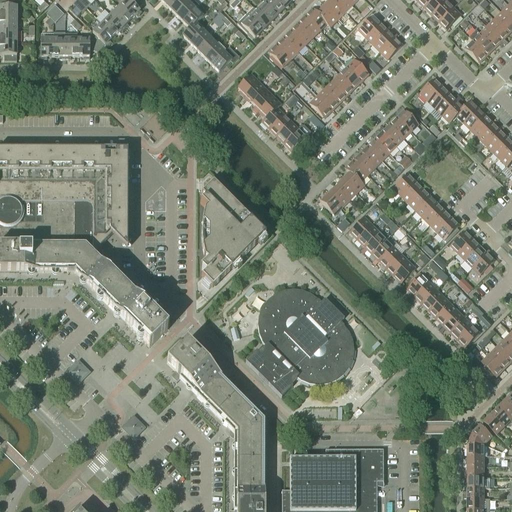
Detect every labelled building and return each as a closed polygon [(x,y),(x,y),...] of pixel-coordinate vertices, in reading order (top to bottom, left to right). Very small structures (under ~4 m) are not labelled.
[(12,8),(12,4),(0,0),(0,20),(16,20),(17,8),(12,8)] [(78,0),(77,1),(86,10),(90,6),(84,0),(78,0)] [(119,0),(123,3),(118,9),(131,21),(135,17),(137,19),(141,14),(138,11),(142,7),(141,6),(135,0),(119,0)] [(161,0),(160,1),(167,9),(175,0),(161,0)] [(183,0),(175,0),(167,9),(174,16),(187,3),(183,0)] [(187,3),(174,16),(182,23),(198,7),(191,0),(188,4),(187,3)] [(272,0),(268,0),(263,6),(276,19),(283,11),(272,0)] [(286,0),(272,0),(283,11),(291,4),(286,0)] [(344,15),(351,7),(343,0),(332,0),(330,2),(344,15)] [(423,11),(433,0),(419,0),(416,3),(423,11)] [(431,18),(446,3),(442,0),(433,0),(423,11),(431,18)] [(76,19),(81,14),(81,15),(86,10),(77,1),(72,6),(75,8),(71,13),(76,19)] [(337,22),(344,15),(330,2),(326,6),(325,5),(322,7),(337,22)] [(484,2),(479,7),(483,11),(488,6),(484,2)] [(438,25),(453,10),(446,3),(431,18),(438,25)] [(253,9),(252,9),(269,26),(276,19),(263,6),(256,13),(253,9)] [(50,20),(59,11),(54,7),(45,16),(49,20),(50,20)] [(198,7),(182,23),(188,30),(189,30),(194,25),(206,14),(198,7)] [(330,29),(337,22),(322,7),(319,10),(320,12),(317,15),(330,29)] [(511,25),(511,11),(508,7),(501,14),(511,25)] [(118,9),(109,17),(124,32),(128,28),(126,26),(131,21),(118,9)] [(252,9),(245,17),(261,33),(269,26),(252,9)] [(370,13),(366,9),(360,16),(364,19),(370,13)] [(330,29),(317,15),(311,10),(304,17),(318,33),(325,26),(329,30),(330,29)] [(453,10),(438,25),(445,33),(460,17),(453,10)] [(59,11),(50,20),(54,24),(54,25),(63,16),(59,11)] [(508,37),(511,32),(511,25),(501,14),(493,21),(508,37)] [(109,17),(101,25),(114,38),(118,33),(120,35),(124,32),(109,17)] [(245,17),(236,25),(246,36),(247,37),(252,42),(253,40),(254,40),(261,33),(245,17)] [(311,40),(318,33),(304,17),(297,25),(311,40)] [(364,40),(379,25),(372,18),(364,26),(362,24),(356,30),(358,32),(357,33),(364,40)] [(0,32),(16,32),(16,20),(0,20),(0,32)] [(50,20),(49,20),(45,24),(50,28),(54,24),(50,20)] [(464,21),(460,25),(463,29),(468,25),(464,21)] [(501,44),(508,37),(493,21),(486,29),(501,44)] [(101,25),(92,34),(96,38),(93,41),(98,53),(105,47),(107,49),(111,45),(109,43),(114,38),(101,25)] [(188,30),(181,37),(189,45),(202,32),(194,25),(189,30),(188,30)] [(304,47),(311,40),(297,25),(289,32),(304,47)] [(372,48),(387,32),(379,25),(364,40),(372,48)] [(478,36),(493,51),(501,44),(486,29),(479,36),(475,32),(478,36)] [(0,44),(16,44),(16,32),(0,32),(0,44)] [(202,32),(189,45),(197,52),(209,40),(202,32)] [(296,55),(304,47),(289,32),(282,39),(296,55)] [(379,55),(394,40),(387,32),(372,48),(379,55)] [(471,43),(486,58),(493,51),(478,36),(475,32),(468,39),(472,43),(471,43)] [(65,34),(53,34),(53,35),(53,40),(53,58),(59,58),(59,61),(65,61),(65,36),(65,34)] [(53,35),(40,35),(40,40),(40,61),(46,61),(46,58),(53,58),(53,40),(53,35)] [(77,36),(65,36),(65,61),(70,61),(70,58),(77,58),(77,41),(77,36)] [(289,62),(296,55),(282,39),(275,47),(289,62)] [(209,40),(197,52),(204,60),(216,47),(209,40)] [(394,40),(379,55),(386,62),(383,65),(385,67),(389,63),(388,61),(402,47),(394,40)] [(93,41),(77,41),(77,58),(83,58),(83,61),(89,61),(89,53),(98,53),(93,41)] [(328,42),(325,45),(325,48),(330,53),(334,48),(328,42)] [(479,65),(486,58),(471,43),(464,50),(479,65)] [(16,63),(16,44),(0,44),(0,56),(4,57),(4,63),(16,63)] [(216,47),(204,60),(211,67),(224,54),(216,47)] [(283,69),(289,62),(275,47),(268,54),(271,57),(283,69)] [(224,54),(211,67),(219,74),(230,63),(232,66),(239,59),(229,49),(224,54)] [(336,50),(331,55),(336,59),(341,54),(336,50)] [(271,57),(269,59),(280,71),(283,69),(271,57)] [(346,69),(361,84),(368,76),(353,62),(346,69)] [(372,62),(367,68),(372,73),(375,76),(381,71),(372,62)] [(353,91),(361,84),(346,69),(339,76),(353,91)] [(310,76),(315,82),(320,77),(315,71),(310,76)] [(243,99),(258,84),(251,76),(237,90),(242,95),(240,96),(243,99)] [(310,76),(305,81),(310,86),(314,81),(313,79),(310,76)] [(346,98),(353,91),(339,76),(331,84),(346,98)] [(426,103),(441,88),(434,81),(419,96),(426,103)] [(252,105),(265,91),(258,84),(243,99),(246,102),(247,100),(252,105)] [(339,106),(346,98),(331,84),(324,91),(339,106)] [(434,111),(449,95),(441,88),(426,103),(434,111)] [(258,113),(273,98),(265,91),(252,105),(256,109),(255,110),(258,113)] [(331,113),(339,106),(324,91),(317,98),(331,113)] [(441,118),(456,103),(449,95),(434,111),(441,118)] [(266,119),(280,105),(273,98),(258,113),(261,116),(262,115),(266,119)] [(324,120),(331,113),(317,98),(309,106),(324,120)] [(290,100),(284,106),(289,110),(295,105),(290,100)] [(455,119),(463,110),(456,103),(441,118),(449,126),(455,119)] [(463,126),(478,111),(470,103),(463,110),(455,119),(463,126)] [(268,132),(284,117),(277,110),(281,106),(280,105),(266,119),(261,124),(268,132)] [(396,119),(411,134),(418,127),(403,111),(396,119)] [(470,133),(485,118),(478,111),(463,126),(470,133)] [(276,139),(291,124),(284,117),(268,132),(276,139)] [(312,117),(307,122),(318,133),(323,128),(320,124),(312,117)] [(477,140),(492,125),(485,118),(470,133),(477,140)] [(404,141),(411,134),(396,119),(388,126),(404,141)] [(283,146),(299,131),(291,124),(276,139),(283,146)] [(484,147),(499,132),(492,125),(477,140),(484,147)] [(396,149),(404,141),(388,126),(381,133),(396,149)] [(433,127),(429,131),(436,138),(440,134),(433,127)] [(299,131),(283,146),(290,153),(306,138),(299,131)] [(491,154),(506,139),(499,132),(484,147),(491,154)] [(389,156),(396,149),(381,133),(374,141),(389,156)] [(463,139),(459,144),(466,151),(470,146),(463,139)] [(498,162),(511,147),(511,144),(506,139),(491,154),(498,162)] [(382,163),(389,156),(374,141),(366,148),(382,163)] [(506,169),(511,162),(511,147),(498,162),(506,169)] [(374,171),(382,163),(366,148),(359,155),(374,171)] [(418,148),(414,153),(415,154),(418,157),(423,152),(418,148)] [(127,152),(0,152),(0,273),(17,274),(74,274),(129,329),(149,349),(168,331),(94,256),(95,255),(95,254),(95,253),(95,252),(111,235),(127,251),(127,152)] [(477,154),(473,158),(480,165),(484,161),(477,154)] [(367,178),(374,171),(359,155),(352,163),(367,178)] [(399,166),(404,171),(411,164),(408,161),(406,159),(399,166)] [(361,184),(367,178),(352,163),(344,170),(349,175),(363,189),(364,188),(361,184)] [(356,195),(363,189),(349,175),(346,179),(344,177),(341,181),(356,195)] [(400,198),(415,183),(408,176),(392,191),(400,198)] [(349,203),(356,195),(341,181),(338,184),(339,185),(335,189),(349,203)] [(407,206),(422,190),(415,183),(400,198),(407,206)] [(203,198),(198,202),(200,204),(202,206),(207,211),(209,213),(206,216),(206,227),(210,231),(209,249),(207,251),(207,262),(210,265),(208,267),(202,272),(202,273),(203,273),(205,275),(203,277),(214,288),(263,239),(265,238),(262,234),(240,212),(214,186),(203,197),(203,198)] [(342,210),(349,203),(335,189),(331,193),(330,192),(327,195),(342,210)] [(414,213),(429,198),(422,190),(407,206),(414,213)] [(334,217),(342,210),(327,195),(323,198),(325,199),(321,204),(334,217)] [(422,220),(437,205),(429,198),(414,213),(422,220)] [(429,228),(444,213),(437,205),(422,220),(429,228)] [(436,235),(451,220),(444,213),(429,228),(436,235)] [(383,216),(379,220),(386,227),(387,227),(390,223),(383,216)] [(356,242),(371,227),(364,220),(349,235),(356,242)] [(451,220),(436,235),(443,242),(459,227),(451,220)] [(344,221),(336,229),(341,234),(349,226),(344,221)] [(390,223),(387,227),(394,234),(398,230),(391,223),(390,223)] [(364,249),(379,234),(371,227),(356,242),(364,249)] [(394,234),(393,235),(398,241),(404,236),(398,230),(394,234)] [(458,236),(447,246),(449,248),(462,235),(460,233),(458,236)] [(457,256),(472,241),(464,233),(462,235),(449,248),(457,256)] [(371,257),(386,242),(379,234),(364,249),(371,257)] [(464,263),(479,248),(472,241),(457,256),(464,263)] [(378,264),(393,249),(386,242),(371,257),(378,264)] [(471,270),(486,255),(479,248),(464,263),(471,270)] [(385,271),(400,256),(393,249),(378,264),(385,271)] [(486,255),(471,270),(479,278),(494,263),(486,255)] [(392,278),(407,263),(400,256),(385,271),(392,278)] [(419,260),(424,265),(428,261),(423,256),(419,260)] [(433,263),(442,271),(446,267),(438,258),(433,263)] [(407,263),(392,278),(400,286),(415,271),(407,263)] [(493,270),(490,267),(483,274),(486,277),(493,270)] [(454,274),(449,278),(456,286),(457,285),(461,281),(461,280),(454,274)] [(413,299),(428,284),(421,277),(406,292),(413,299)] [(461,281),(457,285),(462,290),(467,285),(462,280),(461,281)] [(421,307),(435,292),(428,284),(413,299),(421,307)] [(320,304),(318,302),(318,301),(310,295),(302,292),(293,291),(284,292),(275,296),(268,301),(262,308),(258,317),(257,326),(257,335),(261,344),(264,347),(258,353),(256,352),(245,363),(281,399),(292,388),(291,387),(297,381),(300,383),(309,387),(318,387),(327,386),(335,383),(343,377),(349,369),(352,361),(354,352),(353,342),(349,334),(343,327),(340,324),(342,322),(323,302),(320,304)] [(428,314),(443,299),(435,292),(421,307),(428,314)] [(462,294),(457,299),(462,303),(466,299),(463,296),(462,294)] [(435,321),(450,306),(443,299),(428,314),(435,321)] [(442,328),(457,313),(450,306),(435,321),(442,328)] [(449,336),(464,321),(457,313),(442,328),(449,336)] [(457,343),(472,328),(464,321),(449,336),(457,343)] [(472,328),(457,343),(464,350),(479,335),(472,328)] [(230,331),(232,339),(233,342),(239,341),(236,329),(230,331)] [(511,350),(511,336),(510,334),(503,342),(511,350)] [(511,364),(511,363),(511,350),(503,342),(496,349),(511,364)] [(232,441),(233,441),(233,511),(264,511),(264,423),(186,345),(166,364),(175,373),(170,378),(173,381),(176,384),(179,382),(230,432),(229,433),(229,434),(229,435),(229,436),(229,437),(229,438),(230,438),(230,439),(231,440),(232,440),(232,441)] [(504,372),(511,364),(496,349),(489,356),(504,372)] [(497,379),(504,372),(489,356),(481,364),(497,379)] [(78,364),(67,374),(78,385),(86,376),(86,372),(78,364)] [(487,370),(482,375),(484,377),(490,384),(495,378),(487,370)] [(511,422),(511,420),(511,408),(506,403),(499,410),(511,422)] [(504,429),(511,422),(499,410),(491,417),(504,429)] [(496,437),(504,429),(491,417),(484,424),(496,437)] [(144,430),(135,421),(131,421),(122,430),(133,440),(144,430)] [(473,435),(470,441),(485,447),(493,439),(481,427),(473,435)] [(470,441),(468,447),(468,458),(485,458),(487,458),(487,448),(485,447),(470,441)] [(289,493),(376,492),(376,485),(382,485),(383,488),(384,488),(383,484),(383,452),(325,452),(325,460),(289,460),(289,493)] [(485,458),(468,458),(468,468),(485,468),(485,458)] [(468,473),(465,473),(465,479),(468,479),(485,479),(485,468),(468,468),(468,473)] [(468,480),(465,480),(465,486),(468,487),(468,490),(473,490),(485,490),(485,479),(468,479),(468,480)] [(468,494),(465,494),(465,501),(468,501),(485,501),(485,490),(473,490),(468,490),(468,494)] [(281,511),(376,511),(376,492),(289,493),(281,493),(281,511)] [(485,501),(468,501),(468,511),(485,511),(490,511),(490,502),(485,502),(485,501)]
